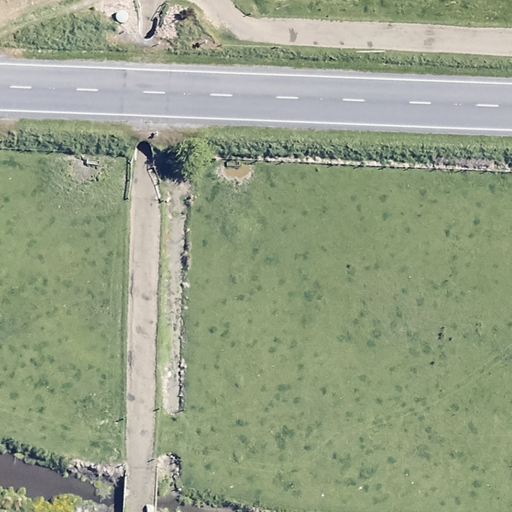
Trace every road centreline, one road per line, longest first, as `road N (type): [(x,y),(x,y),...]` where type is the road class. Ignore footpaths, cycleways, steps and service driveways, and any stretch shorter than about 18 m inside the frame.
road 1 (trunk): [(0,87),(511,108)]
road 2 (track): [(138,511),(149,0)]
road 3 (track): [(195,0),(247,23),(511,39)]
